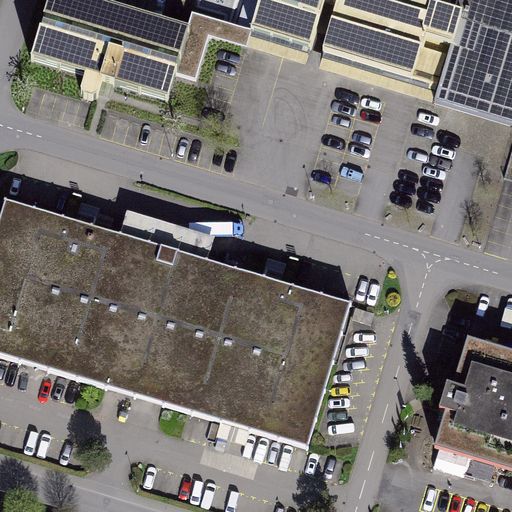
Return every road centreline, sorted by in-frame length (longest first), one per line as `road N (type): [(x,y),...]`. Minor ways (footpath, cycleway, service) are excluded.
road 1 (unclassified): [(0,125),(433,257)]
road 2 (unclassified): [(433,257),(357,511)]
